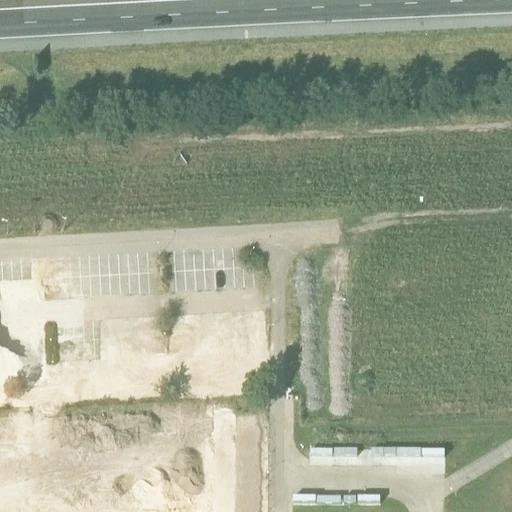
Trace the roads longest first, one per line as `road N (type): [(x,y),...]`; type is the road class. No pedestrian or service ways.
road 1 (motorway): [(0,27),(511,0)]
road 2 (unclassified): [(0,249),(321,230)]
